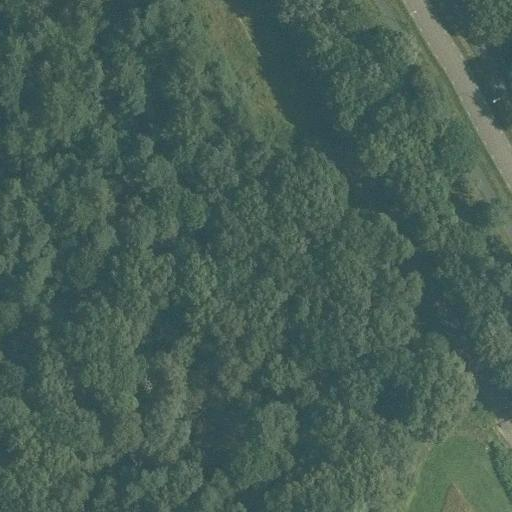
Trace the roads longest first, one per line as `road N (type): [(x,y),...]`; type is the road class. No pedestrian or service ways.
road 1 (secondary): [(511,172),(414,0)]
road 2 (track): [(342,144),(491,50)]
road 3 (track): [(10,346),(29,409),(27,454),(46,511)]
